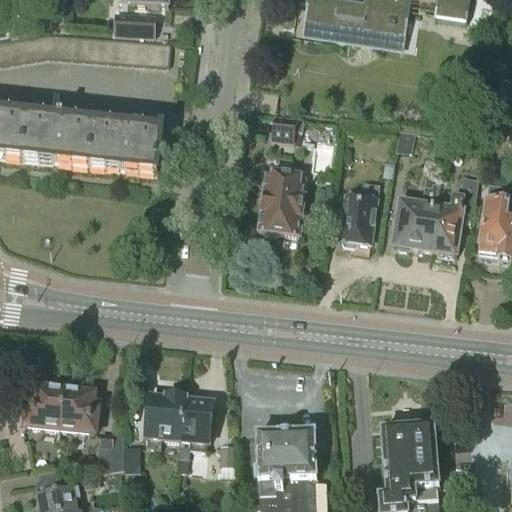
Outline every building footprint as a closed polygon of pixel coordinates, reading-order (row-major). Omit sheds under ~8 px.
[(130,0),(130,10),(168,12),(168,0),(130,0)] [(325,6),(310,4),(305,32),(390,46),(392,36),(395,36),(395,30),(393,30),(394,19),(409,21),(412,0),(367,0),(366,12),(353,10),(325,6)] [(467,2),(455,0),(437,0),(434,23),(463,28),(467,2)] [(155,23),(115,20),(114,41),(154,43),(155,23)] [(71,30),(71,22),(51,21),(51,29),(71,30)] [(31,41),(40,40),(43,24),(8,30),(10,44),(19,43),(31,41)] [(40,40),(31,41),(35,66),(47,64),(46,38),(40,40)] [(59,65),(61,39),(46,38),(47,64),(59,65)] [(74,40),(61,39),(59,65),(72,66),(74,40)] [(86,41),(74,40),(72,66),(84,67),(86,41)] [(31,41),(19,43),(23,68),(35,66),(31,41)] [(98,43),(86,41),(84,67),(96,68),(98,43)] [(19,43),(10,44),(7,45),(11,70),(23,68),(19,43)] [(98,43),(96,68),(108,69),(110,43),(98,43)] [(122,44),(110,43),(108,69),(120,70),(122,44)] [(134,46),(122,44),(120,70),(132,71),(134,46)] [(0,72),(11,70),(7,45),(0,46),(0,72)] [(134,46),(132,71),(145,72),(147,47),(134,46)] [(147,47),(145,72),(157,73),(159,48),(147,47)] [(171,49),(159,48),(157,73),(169,74),(171,49)] [(504,122),(509,88),(495,86),(490,120),(504,122)] [(488,132),(490,120),(471,117),(469,129),(488,132)] [(0,166),(21,169),(27,122),(0,119),(0,166)] [(511,123),(504,122),(490,120),(488,132),(511,135),(511,123)] [(302,125),(273,121),(270,146),(292,149),(293,138),(301,138),(302,125)] [(27,122),(21,169),(88,177),(94,130),(27,122)] [(162,138),(94,130),(88,177),(156,185),(162,138)] [(396,157),(407,159),(412,159),(415,138),(400,135),(396,157)] [(393,169),(383,168),(381,183),(391,185),(393,169)] [(431,238),(434,213),(439,180),(427,178),(422,211),(400,207),(393,252),(434,258),(437,239),(431,238)] [(304,192),(301,192),(302,184),(267,179),(258,237),(298,243),(304,192)] [(450,215),(434,213),(431,238),(437,239),(434,258),(455,261),(463,210),(475,212),(479,185),(463,183),(460,202),(452,201),(450,215)] [(370,252),(376,206),(378,207),(380,191),(364,189),(362,204),(346,202),(339,247),(370,252)] [(511,195),(488,193),(479,263),(497,266),(497,267),(511,269),(511,264),(511,195)] [(60,437),(65,391),(47,389),(46,394),(34,393),(32,404),(28,404),(24,433),(60,437)] [(82,393),(65,391),(60,437),(95,441),(98,411),(93,411),(94,399),(82,398),(82,393)] [(177,448),(181,404),(165,402),(165,404),(149,403),(144,444),(147,445),(146,454),(161,456),(161,446),(177,448)] [(181,404),(177,448),(189,449),(188,456),(206,458),(207,451),(209,451),(213,410),(185,407),(186,404),(181,404)] [(386,504),(378,505),(378,511),(439,511),(433,435),(381,439),(386,504)] [(124,476),(124,453),(124,442),(100,439),(96,482),(124,476)] [(315,439),(256,441),(258,488),(259,488),(260,504),(259,511),(327,511),(326,488),(315,489),(315,486),(316,486),(315,439)] [(236,452),(220,451),(219,472),(221,472),(220,485),(236,485),(237,473),(235,473),(236,452)] [(124,453),(124,476),(124,480),(140,479),(140,453),(124,453)] [(189,466),(178,465),(177,478),(187,479),(189,466)] [(33,480),(35,494),(65,488),(63,474),(33,480)] [(74,494),(78,493),(83,493),(84,495),(95,493),(92,483),(72,487),(74,494)] [(78,493),(74,494),(37,501),(39,511),(75,511),(75,506),(80,505),(78,493)]
